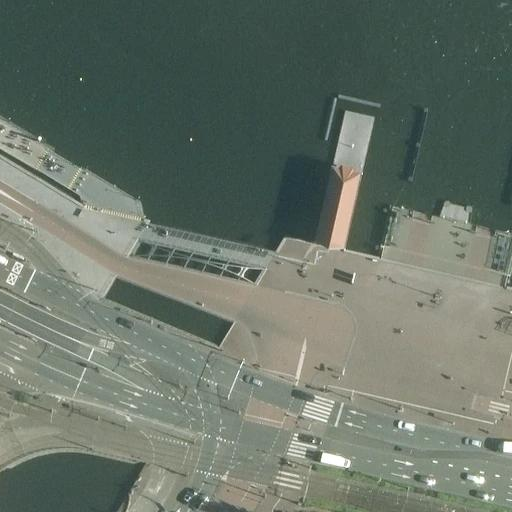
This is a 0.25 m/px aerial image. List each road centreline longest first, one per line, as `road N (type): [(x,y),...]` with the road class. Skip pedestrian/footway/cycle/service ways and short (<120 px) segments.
road 1 (primary): [(511,451),(405,434),(187,360)]
road 2 (primary): [(204,428),(511,494)]
road 3 (primary): [(0,349),(204,428)]
road 4 (primary): [(187,360),(0,269)]
